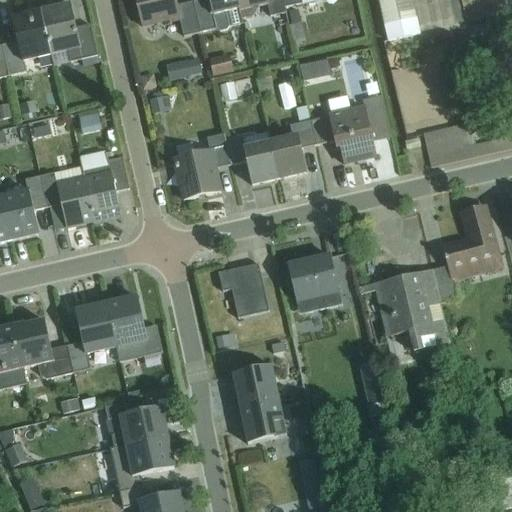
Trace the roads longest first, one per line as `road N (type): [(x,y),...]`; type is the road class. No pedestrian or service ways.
road 1 (residential): [(165,246),(511,168)]
road 2 (residential): [(221,511),(165,246)]
road 3 (residential): [(165,246),(151,217),(101,0)]
road 4 (residential): [(0,285),(165,246)]
